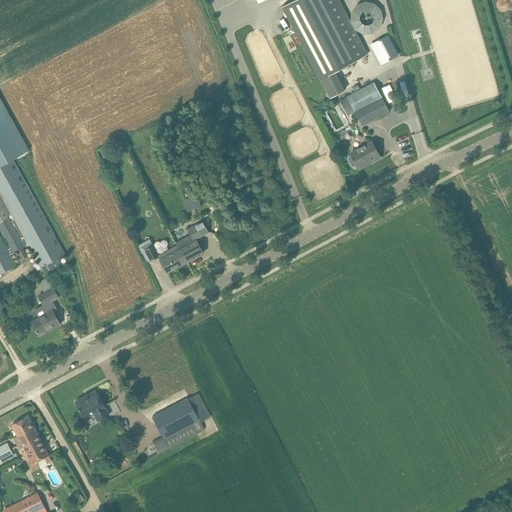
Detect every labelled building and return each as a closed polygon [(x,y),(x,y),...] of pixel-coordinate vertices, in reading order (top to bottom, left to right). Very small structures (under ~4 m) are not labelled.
[(339,0),(295,0),(282,7),(284,11),(328,94),(330,98),(345,90),(335,71),(368,54),(339,0)] [(388,35),(370,44),(381,65),(399,55),(388,35)] [(371,84),(347,96),(362,125),(389,111),(382,98),(379,99),(371,84)] [(0,165),(29,150),(0,97),(0,165)] [(333,103),(330,98),(321,103),(324,108),(333,103)] [(371,160),(372,162),(380,157),(372,142),(351,153),(352,155),(349,157),(348,159),(352,165),(354,166),(357,164),(359,169),(359,168),(358,166),(371,160)] [(109,147),(100,151),(103,158),(112,155),(109,147)] [(0,235),(0,274),(16,265),(10,255),(17,251),(22,260),(28,256),(23,248),(28,245),(37,261),(39,260),(42,267),(65,254),(13,159),(0,166),(0,229),(10,248),(8,250),(0,235)] [(194,189),(189,192),(191,197),(190,198),(194,208),(201,205),(194,189)] [(208,232),(203,221),(189,229),(194,239),(208,232)] [(197,240),(180,249),(187,262),(203,253),(197,240)] [(153,245),(153,246),(145,250),(151,260),(159,256),(158,255),(153,245)] [(187,262),(180,249),(178,245),(158,255),(159,256),(167,272),(187,262)] [(44,305),(52,301),(58,297),(53,288),(52,288),(46,278),(39,282),(45,292),(39,296),(44,305)] [(52,301),(44,305),(35,311),(39,318),(32,322),(40,336),(48,331),(47,329),(59,322),(52,310),(56,308),(52,301)] [(105,406),(101,399),(96,390),(75,402),(83,417),(94,412),(98,421),(109,415),(104,406),(105,406)] [(195,398),(190,401),(188,398),(153,417),(163,437),(152,442),(159,455),(205,430),(200,422),(206,419),(195,398)] [(12,425),(22,443),(28,440),(30,444),(40,439),(28,416),(12,425)] [(28,440),(22,443),(33,464),(48,455),(40,439),(30,444),(28,440)] [(0,462),(14,455),(12,452),(7,443),(0,446),(0,462)] [(46,511),(37,494),(19,503),(3,511),(46,511)] [(81,494),(73,499),(76,504),(84,500),(81,494)]
